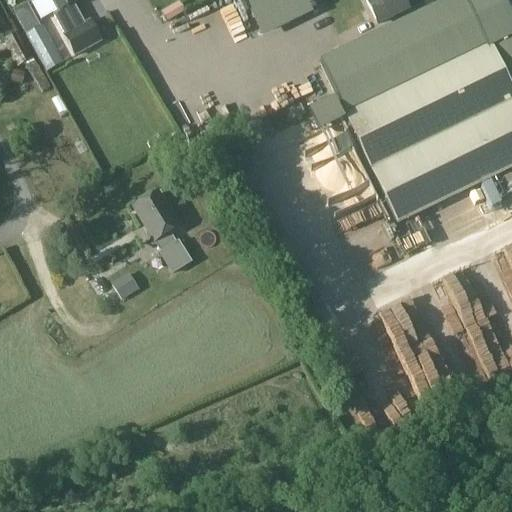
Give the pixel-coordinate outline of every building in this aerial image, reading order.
[(27,0),(30,4),(36,0),(50,0),(58,14),(73,5),(74,5),(70,0),(27,0)] [(402,0),(368,0),(364,2),(376,25),(407,9),(402,0)] [(511,0),(502,0),(511,21),(511,0)] [(27,5),(13,13),(25,36),(24,37),(35,58),(42,71),(45,75),(62,66),(41,27),(40,28),(27,5)] [(12,23),(4,28),(0,21),(0,44),(3,43),(17,69),(23,67),(39,95),(49,90),(33,59),(12,23)] [(89,24),(85,26),(64,38),(75,57),(99,44),(89,24)] [(506,75),(511,72),(511,64),(504,45),(495,49),(506,75)] [(511,170),(511,96),(489,49),(345,118),(397,226),(511,170)] [(341,128),(297,144),(304,160),(347,144),(341,128)] [(266,217),(279,207),(272,198),(264,203),(256,192),(267,184),(256,169),(240,181),(266,217)] [(190,265),(170,234),(176,231),(157,197),(134,210),(153,244),(172,276),(190,265)] [(173,279),(99,328),(104,337),(93,345),(108,367),(194,310),(173,279)] [(121,301),(131,294),(121,279),(111,286),(121,301)] [(9,343),(0,348),(0,392),(58,360),(53,350),(54,349),(34,315),(3,332),(9,343)] [(53,394),(71,418),(101,396),(83,372),(53,394)] [(43,416),(10,433),(17,447),(50,430),(43,416)]
